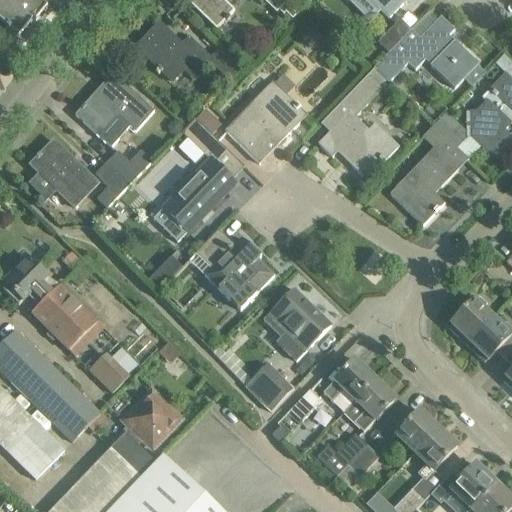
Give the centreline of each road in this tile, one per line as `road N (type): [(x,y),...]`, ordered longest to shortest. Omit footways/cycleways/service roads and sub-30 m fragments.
road 1 (residential): [(511,436),(414,343),(409,307),(442,267)]
road 2 (unclassified): [(0,146),(119,0)]
road 3 (residential): [(442,267),(351,209),(282,209)]
